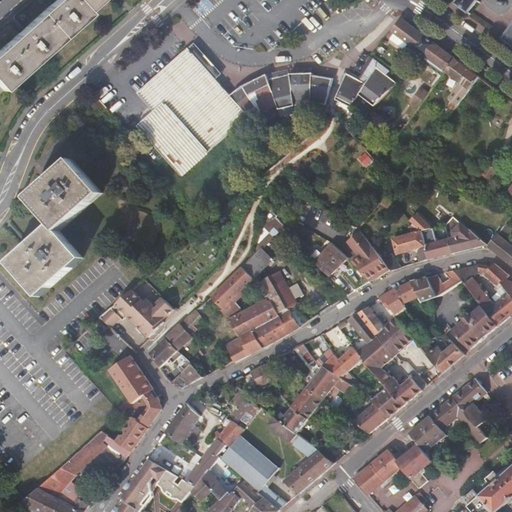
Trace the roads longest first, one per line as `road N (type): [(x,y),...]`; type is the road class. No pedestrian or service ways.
road 1 (residential): [(174,403),(417,272),(488,254),(511,273)]
road 2 (residential): [(0,201),(33,127),(165,0)]
road 3 (unclassified): [(474,365),(340,476)]
road 4 (residential): [(96,511),(174,403)]
road 5 (tertiary): [(408,0),(511,74)]
